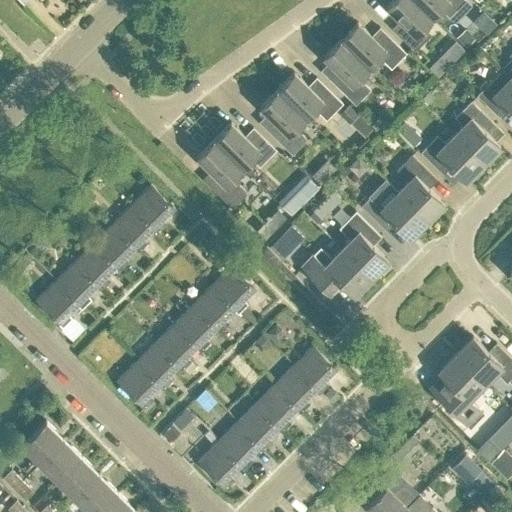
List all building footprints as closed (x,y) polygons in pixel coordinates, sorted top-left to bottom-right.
[(432,15),(416,0),(389,0),(386,4),(403,21),(395,30),(415,49),(431,32),(423,24),(432,15)] [(462,0),(416,0),(432,15),(440,7),(448,14),(462,0)] [(357,20),(340,37),(369,65),(379,55),(391,66),(406,51),(383,28),(374,37),(357,20)] [(369,65),(340,37),(323,54),(340,71),(332,80),(355,102),(370,87),(359,76),(369,65)] [(445,67),(436,58),(430,65),(439,74),(445,67)] [(511,76),(510,75),(510,74),(502,67),(477,93),(495,111),(503,102),(511,111),(511,76)] [(294,70),(277,87),(306,115),(314,106),(326,117),(342,100),(319,78),(311,86),(294,70)] [(306,115),(277,87),(260,104),(277,121),(269,130),(292,152),(307,137),(296,126),(306,115)] [(428,90),(421,97),(427,103),(434,95),(428,90)] [(463,123),(454,132),(483,160),(500,143),(481,125),(490,116),(471,98),(455,115),(463,123)] [(351,119),(358,126),(366,118),(360,112),(358,114),(347,103),(339,112),(349,121),(351,119)] [(230,120),(214,137),(242,166),(251,157),(259,164),(276,148),(256,128),(248,137),(230,120)] [(414,128),(406,137),(413,144),(421,135),(414,128)] [(483,160),(454,132),(445,141),(437,133),(421,150),(439,168),(447,160),(466,178),(483,160)] [(242,166),(214,137),(197,154),(214,171),(206,180),(232,206),(247,190),(232,176),(242,166)] [(408,179),(398,189),(427,217),(444,200),(425,182),(433,174),(412,152),(397,168),(408,179)] [(340,189),(347,183),(341,177),(334,182),(340,189)] [(386,178),(361,204),(383,225),(391,217),(410,235),(427,217),(386,178)] [(150,182),(131,201),(155,225),(153,227),(157,231),(167,221),(164,217),(175,206),(150,182)] [(341,197),(332,188),(320,201),(329,210),(341,197)] [(131,201),(112,220),(136,244),(134,246),(138,250),(148,240),(146,235),(153,227),(155,225),(131,201)] [(350,237),(342,246),(370,274),(387,257),(369,239),(377,231),(356,209),(339,226),(350,237)] [(112,220),(93,239),(118,263),(116,265),(119,269),(129,259),(126,255),(134,246),(136,244),(112,220)] [(289,249),(277,236),(269,244),(282,257),(289,249)] [(93,239),(74,258),(99,282),(97,284),(100,288),(110,278),(107,274),(116,265),(118,263),(93,239)] [(370,274),(342,246),(331,256),(320,245),(302,264),(331,293),(343,281),(353,292),(370,274)] [(18,273),(29,258),(21,252),(10,267),(18,273)] [(74,258),(56,277),(80,301),(78,303),(81,307),(91,296),(88,293),(97,284),(99,282),(74,258)] [(231,262),(212,282),(236,306),(234,308),(238,311),(248,301),(244,298),(256,286),(231,262)] [(80,301),(56,277),(36,296),(60,320),(58,321),(62,326),(72,315),(69,312),(78,303),(80,301)] [(212,282),(193,301),(217,325),(215,327),(219,330),(229,320),(225,317),(234,308),(236,306),(212,282)] [(193,301),(174,320),(199,344),(196,346),(200,349),(210,339),(206,336),(215,327),(217,325),(193,301)] [(174,320),(155,339),(180,363),(178,365),(181,368),(191,358),(188,355),(196,346),(199,344),(174,320)] [(281,334),(281,327),(276,322),(267,331),(276,339),(281,334)] [(271,341),(261,331),(255,338),(264,348),(271,341)] [(473,334),(456,351),(485,380),(495,369),(506,380),(511,374),(511,356),(499,344),(491,352),(473,334)] [(155,339),(137,357),(161,382),(159,384),(162,387),(172,377),(169,374),(178,365),(180,363),(155,339)] [(312,343),(293,362),(317,386),(315,388),(319,392),(329,381),(325,378),(337,367),(312,343)] [(485,380),(456,351),(439,369),(441,371),(428,385),(469,425),(483,411),(469,396),(485,380)] [(161,382),(137,357),(117,377),(141,400),(139,402),(143,406),(153,396),(150,393),(159,384),(161,382)] [(189,372),(197,364),(191,358),(183,366),(189,372)] [(293,362),(274,381),(298,405),(296,407),(300,411),(310,400),(306,397),(315,388),(317,386),(293,362)] [(274,381),(255,400),(280,424),(278,426),(281,430),(291,419),(288,416),(296,407),(298,405),(274,381)] [(217,399),(204,387),(195,396),(207,409),(217,399)] [(255,400),(236,419),(261,443),(259,445),(262,449),(272,438),(269,435),(278,426),(280,424),(255,400)] [(511,410),(488,435),(501,447),(511,436),(511,410)] [(21,442),(39,461),(64,436),(46,418),(21,442)] [(236,419),(218,438),(242,462),(240,464),(243,468),(253,457),(250,454),(259,445),(261,443),(236,419)] [(170,439),(181,428),(173,420),(162,431),(170,439)] [(412,432),(394,450),(400,456),(418,438),(412,432)] [(39,461),(57,478),(82,454),(64,436),(39,461)] [(242,462),(218,438),(198,457),(222,481),(220,482),(224,487),(234,476),(231,473),(240,464),(242,462)] [(57,478),(75,496),(100,472),(82,454),(57,478)] [(366,504),(374,511),(398,511),(406,504),(407,505),(419,493),(420,492),(391,463),(376,478),(384,486),(366,504)] [(3,475),(14,486),(22,478),(11,467),(3,475)] [(495,482),(480,467),(468,479),(482,494),(495,482)] [(75,496),(90,511),(95,511),(117,489),(100,472),(75,496)] [(22,478),(14,486),(25,497),(34,489),(22,478)] [(95,511),(130,511),(135,507),(117,489),(95,511)] [(440,511),(432,504),(431,505),(419,493),(407,505),(406,504),(398,511),(440,511)] [(8,506),(13,511),(23,511),(27,508),(16,497),(8,506)] [(38,511),(39,511),(56,511),(47,502),(38,511)]
